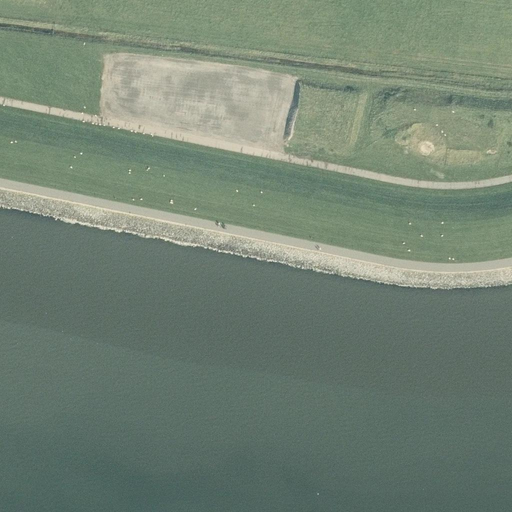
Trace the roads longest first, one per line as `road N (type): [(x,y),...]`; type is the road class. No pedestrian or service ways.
road 1 (unclassified): [(511,182),(416,187),(0,103)]
road 2 (unclassified): [(0,190),(410,272),(511,269)]
